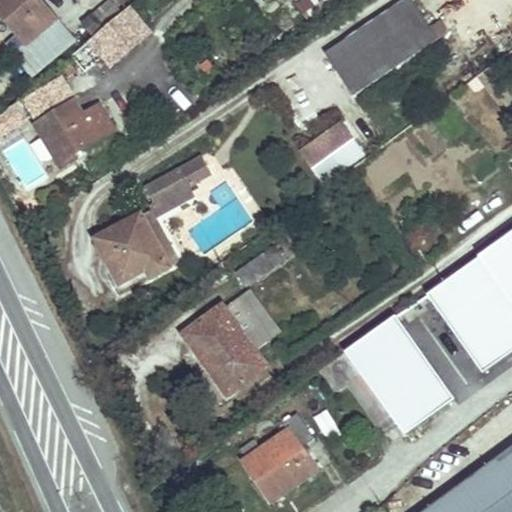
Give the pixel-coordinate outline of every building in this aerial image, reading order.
[(27,46),(56,21),(37,0),(0,0),(0,14),(19,36),(27,46)] [(110,0),(93,14),(103,27),(121,12),(111,0),(110,0)] [(408,0),(325,56),(352,97),(438,40),(430,28),(411,0),(408,0)] [(103,27),(93,14),(83,23),(93,36),(103,27)] [(33,74),(72,40),(56,21),(27,46),(20,59),(33,74)] [(439,21),(430,28),(438,40),(448,34),(439,21)] [(20,59),(27,46),(19,36),(8,45),(20,59)] [(296,119),(305,132),(337,110),(329,97),(296,119)] [(100,105),(83,115),(75,102),(35,127),(61,169),(76,160),(74,156),(115,130),(100,105)] [(323,185),(365,154),(342,123),(300,153),(323,185)] [(151,211),(156,219),(195,197),(190,187),(212,175),(203,157),(145,189),(153,205),(149,207),(151,211)] [(151,211),(141,216),(170,268),(179,263),(156,219),(151,211)] [(141,216),(95,240),(120,285),(147,271),(151,279),(170,268),(141,216)] [(247,288),(275,269),(265,254),(237,274),(247,288)] [(249,291),(237,300),(268,343),(280,334),(249,291)] [(255,353),(268,343),(237,300),(224,310),(222,307),(183,335),(197,354),(203,350),(220,373),(214,378),(228,396),(267,368),(255,353)] [(346,353),(390,416),(396,425),(437,395),(417,368),(401,346),(409,340),(393,319),(346,353)] [(417,368),(426,362),(409,340),(401,346),(417,368)] [(197,354),(214,378),(220,373),(203,350),(197,354)] [(376,425),(390,416),(346,353),(332,362),(348,385),(376,425)] [(348,385),(332,362),(321,370),(336,393),(348,385)] [(288,431),(244,463),(256,480),(262,476),(278,498),(317,472),(301,449),(314,440),(298,416),(284,425),(288,431)] [(511,511),(511,448),(425,511),(511,511)] [(278,498),(262,476),(256,480),(271,503),(278,498)]
